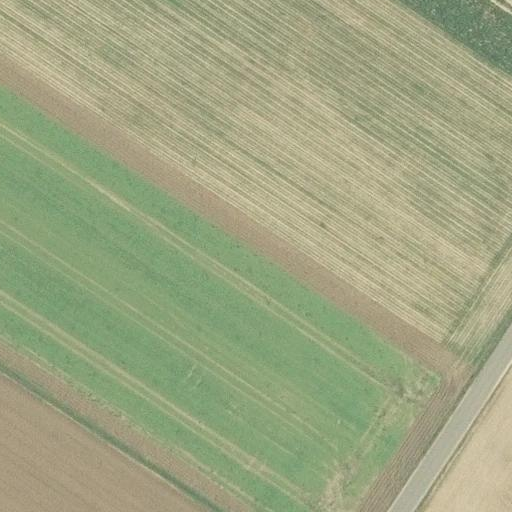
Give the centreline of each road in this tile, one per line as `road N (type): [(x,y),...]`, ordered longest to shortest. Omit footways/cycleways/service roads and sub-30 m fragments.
road 1 (track): [(206,511),(0,375)]
road 2 (unclassified): [(401,511),(511,344)]
